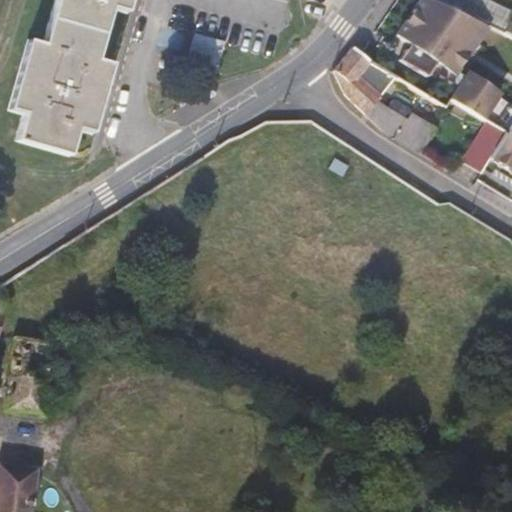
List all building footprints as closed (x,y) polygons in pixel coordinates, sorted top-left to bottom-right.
[(60,0),(47,46),(33,42),(13,110),(27,115),(19,138),(72,154),(80,131),(94,135),(114,67),(100,62),(115,10),(130,15),(134,0),(60,0)] [(487,28),(435,0),(420,0),(397,33),(411,42),(437,60),(455,73),(487,28)] [(511,16),(479,0),(435,0),(487,28),(511,41),(511,26),(508,24),(511,17),(511,16)] [(198,37),(188,73),(217,82),(227,46),(198,37)] [(437,60),(411,42),(400,58),(428,74),(437,60)] [(384,99),(401,83),(351,49),(332,72),(345,95),(380,129),(421,155),(437,133),(411,118),(408,123),(377,105),(382,99),(384,99)] [(485,126),(504,136),(511,123),(511,111),(496,99),(498,95),(467,76),(447,104),(455,108),(467,116),(485,126)] [(511,123),(504,136),(489,161),(511,175),(511,123)] [(463,163),(481,174),(489,161),(504,136),(485,126),(463,163)] [(2,416),(43,420),(64,245),(50,254),(38,261),(21,343),(11,342),(2,416)] [(127,299),(150,310),(168,275),(145,263),(127,299)] [(511,332),(508,331),(504,339),(501,339),(495,349),(498,350),(491,362),(508,369),(511,361),(511,332)] [(32,511),(37,473),(0,468),(0,511),(32,511)]
